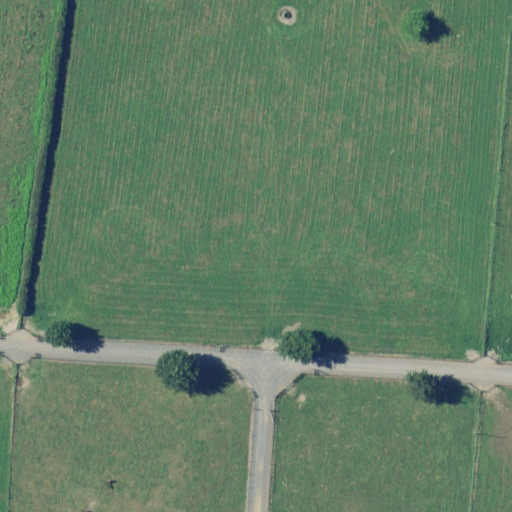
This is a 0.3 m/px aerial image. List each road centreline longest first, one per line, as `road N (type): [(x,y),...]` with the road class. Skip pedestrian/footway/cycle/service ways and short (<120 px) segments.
road 1 (track): [(511,387),(0,350)]
road 2 (track): [(254,511),(255,369)]
